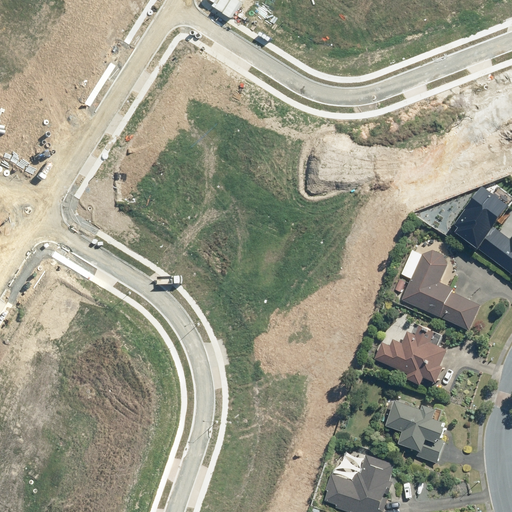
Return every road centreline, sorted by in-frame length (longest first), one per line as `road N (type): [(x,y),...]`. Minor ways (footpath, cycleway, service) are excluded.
road 1 (unknown): [(173,5),(289,77),(352,95),(511,37)]
road 2 (unknown): [(43,221),(138,277),(175,310),(202,371),(203,429),(175,511)]
road 3 (unknown): [(0,284),(177,0)]
road 4 (residential): [(511,511),(500,445),(511,382)]
